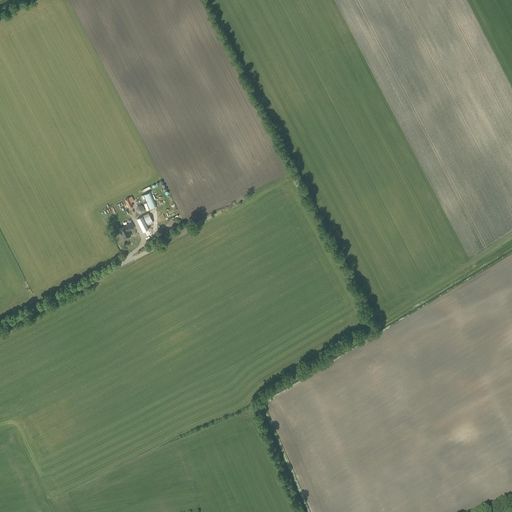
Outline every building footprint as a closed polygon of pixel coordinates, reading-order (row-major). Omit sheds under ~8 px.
[(144,195),(147,204),(149,209),(156,206),(154,201),(151,192),(144,195)] [(129,208),(133,206),(129,197),(124,200),(129,208)] [(139,214),(142,213),(144,210),(143,207),(141,205),(138,206),(136,208),(136,212),(139,214)] [(149,229),(142,216),(137,219),(143,232),(149,229)] [(124,238),(130,235),(128,231),(134,228),(131,223),(119,229),(124,238)]
